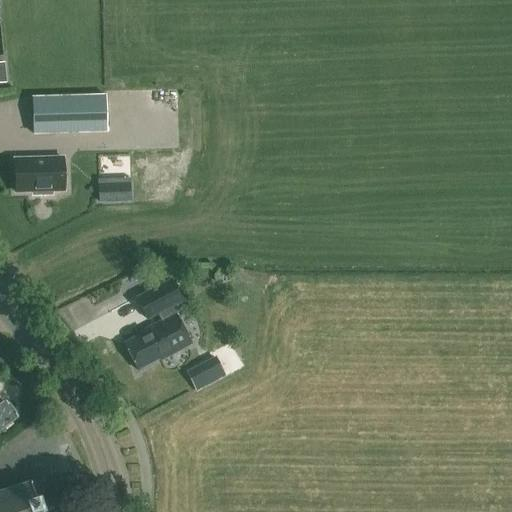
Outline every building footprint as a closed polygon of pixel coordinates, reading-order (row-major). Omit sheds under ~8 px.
[(106,96),(32,98),(34,134),(107,132),(106,96)] [(62,158),(14,160),(15,193),(33,192),(33,196),(52,196),(52,192),(63,191),(62,158)] [(191,344),(175,313),(173,308),(183,302),(171,279),(135,298),(147,321),(158,316),(160,321),(145,329),(146,331),(123,343),(137,370),(159,359),(160,361),(191,344)] [(215,357),(185,372),(196,392),(226,376),(215,357)] [(0,429),(16,418),(4,402),(0,404),(0,429)] [(39,511),(30,481),(0,490),(0,511),(39,511)]
